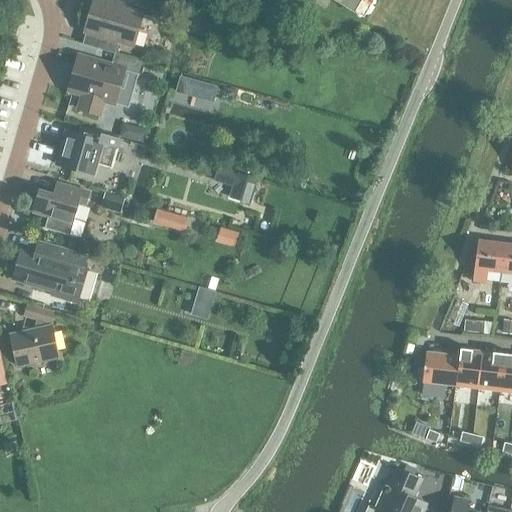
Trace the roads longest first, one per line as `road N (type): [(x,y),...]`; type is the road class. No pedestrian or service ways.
road 1 (residential): [(223,511),(276,439),(337,311),(465,0)]
road 2 (residential): [(0,223),(49,42),(44,0)]
